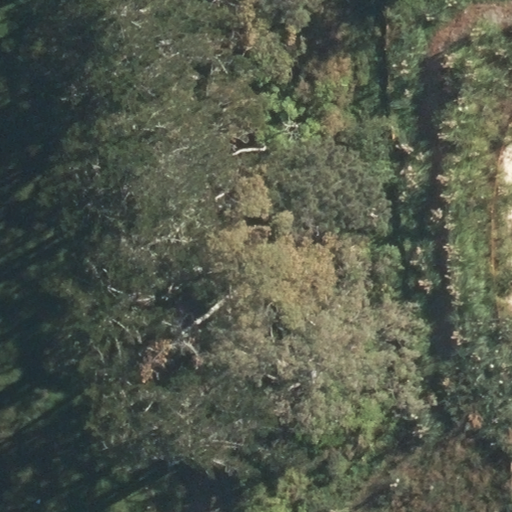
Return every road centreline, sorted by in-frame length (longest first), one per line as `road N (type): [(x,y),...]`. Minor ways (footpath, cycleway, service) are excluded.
road 1 (tertiary): [(106,18),(157,511)]
road 2 (unknown): [(106,18),(244,0)]
